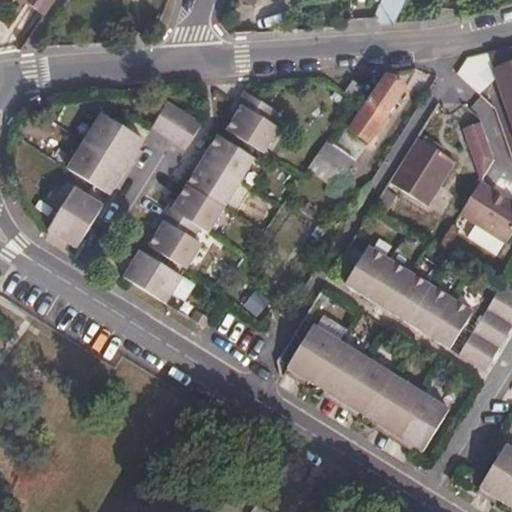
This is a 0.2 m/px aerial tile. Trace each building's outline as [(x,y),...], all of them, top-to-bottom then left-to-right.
[(53,0),(26,0),(45,13),(53,0)] [(407,0),(383,0),(371,26),(396,25),(407,0)] [(511,46),(484,53),(511,120),(511,46)] [(407,88),(389,77),(353,130),(371,142),(407,88)] [(361,87),(353,81),(345,93),(353,99),(361,87)] [(280,114),(245,93),(237,105),(244,109),(238,117),(230,131),(267,154),(281,132),(273,127),(280,114)] [(164,136),(179,110),(167,103),(152,129),(164,136)] [(244,109),(237,105),(232,113),(238,117),(244,109)] [(179,110),(164,136),(176,143),(191,118),(179,110)] [(85,141),(128,167),(145,138),(128,128),(102,113),(85,141)] [(191,118),(176,143),(187,150),(202,124),(191,118)] [(495,160),(482,121),(467,127),(483,178),(495,160)] [(206,159),(243,182),(258,158),(220,135),(211,150),(206,159)] [(449,149),(428,136),(425,140),(446,154),(449,149)] [(425,140),(422,138),(394,182),(430,204),(456,160),(446,154),(425,140)] [(111,195),(128,167),(85,141),(68,168),(111,195)] [(355,164),(326,144),(309,168),(338,188),(355,164)] [(207,147),(201,156),(206,159),(211,150),(207,147)] [(200,169),(206,159),(201,156),(195,166),(200,169)] [(243,182),(206,159),(200,169),(190,184),(228,207),(243,182)] [(228,207),(190,184),(180,201),(175,209),(203,226),(213,232),(228,207)] [(511,234),(511,203),(480,184),(460,217),(476,227),(467,241),(495,256),(502,243),(506,245),(511,234)] [(105,205),(76,187),(49,229),(79,248),(105,205)] [(180,201),(175,197),(170,205),(175,209),(180,201)] [(203,226),(175,209),(170,205),(162,219),(167,222),(161,231),(153,246),(190,268),(204,245),(194,239),(203,226)] [(167,222),(162,219),(156,229),(161,231),(167,222)] [(347,287),(368,300),(391,263),(370,250),(347,287)] [(184,277),(142,251),(126,277),(168,304),(184,277)] [(391,263),(368,300),(389,313),(412,276),(391,263)] [(412,276),(389,313),(409,326),(432,288),(412,276)] [(454,302),(432,288),(409,326),(430,339),(454,302)] [(496,301),(511,312),(511,293),(504,289),(496,301)] [(510,332),(511,328),(511,312),(496,301),(486,317),(510,332)] [(474,315),(454,302),(430,339),(451,352),(474,315)] [(212,318),(200,311),(193,319),(207,328),(212,318)] [(478,329),(502,345),(510,332),(486,317),(478,329)] [(290,369),(317,386),(343,345),(316,327),(290,369)] [(502,345),(478,329),(469,344),(493,359),(502,345)] [(493,359),(469,344),(460,358),(485,373),(493,359)] [(343,345),(317,386),(343,402),(369,361),(343,345)] [(396,378),(369,361),(343,402),(371,419),(396,378)] [(423,395),(396,378),(371,419),(399,436),(423,395)] [(452,413),(423,395),(399,436),(427,454),(452,413)] [(504,504),(511,491),(511,450),(504,446),(478,487),(504,504)]
